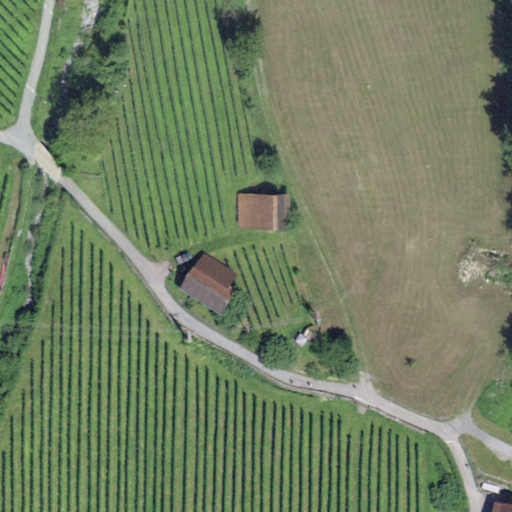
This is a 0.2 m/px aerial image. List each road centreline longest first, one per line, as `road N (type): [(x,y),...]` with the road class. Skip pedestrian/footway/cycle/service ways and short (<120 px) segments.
road 1 (residential): [(474,511),(445,431),(368,398),(283,377),(178,318),(77,192),(21,144)]
road 2 (track): [(368,398),(272,129),(248,0)]
road 3 (residential): [(51,0),(21,144)]
